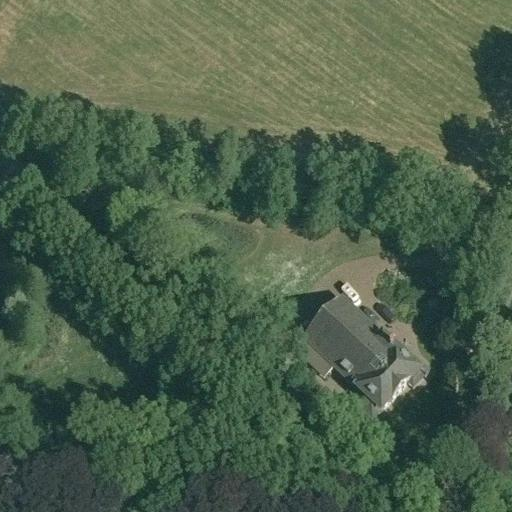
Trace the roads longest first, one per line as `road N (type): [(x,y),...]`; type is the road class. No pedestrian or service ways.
road 1 (unclassified): [(381,511),(0,156)]
road 2 (track): [(327,460),(308,477),(257,484),(0,449)]
road 3 (unclassified): [(466,511),(486,335),(511,271)]
